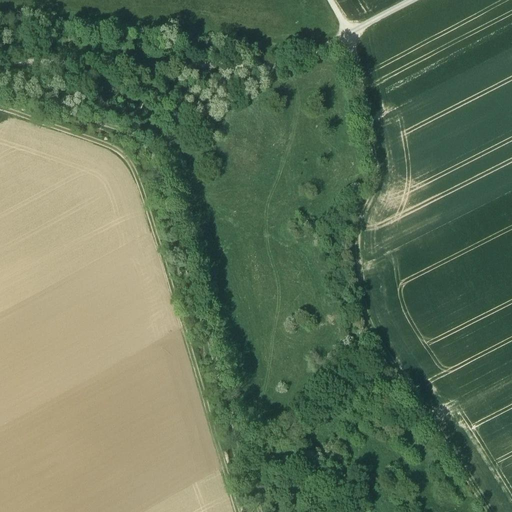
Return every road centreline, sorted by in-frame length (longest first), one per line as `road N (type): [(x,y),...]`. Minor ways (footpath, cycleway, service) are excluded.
road 1 (track): [(486,511),(374,339),(354,231),(377,175),(357,43),(333,0)]
road 2 (track): [(259,511),(142,135),(0,93)]
road 3 (track): [(0,113),(109,143),(133,170),(237,511)]
road 4 (track): [(442,0),(292,74),(0,70)]
